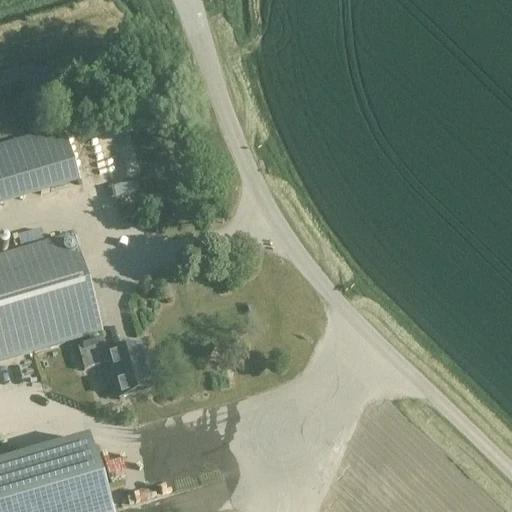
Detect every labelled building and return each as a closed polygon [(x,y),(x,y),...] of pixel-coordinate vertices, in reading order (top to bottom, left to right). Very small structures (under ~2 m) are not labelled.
[(53,103),(33,109),(36,119),(56,113),(53,103)] [(47,194),(77,185),(61,130),(31,139),(47,194)] [(163,135),(135,143),(139,155),(167,146),(163,135)] [(0,207),(47,194),(31,139),(0,147),(0,207)] [(0,363),(92,336),(98,335),(101,334),(72,237),(0,257),(0,363)] [(98,335),(92,336),(94,342),(76,347),(84,372),(108,365),(119,400),(153,390),(140,347),(107,357),(102,340),(100,340),(98,335)] [(0,511),(108,511),(88,441),(0,467),(0,511)] [(0,454),(0,463),(11,461),(9,452),(0,454)]
